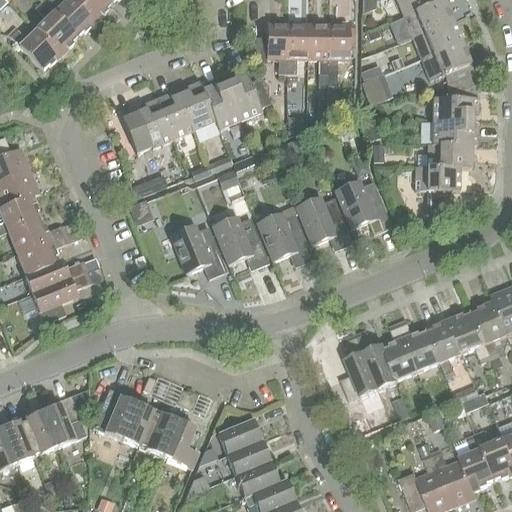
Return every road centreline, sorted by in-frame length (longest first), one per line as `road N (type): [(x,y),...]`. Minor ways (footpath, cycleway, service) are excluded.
road 1 (residential): [(140,331),(65,141),(89,85),(207,37),(210,0)]
road 2 (residential): [(279,322),(479,241),(511,203)]
road 3 (residential): [(279,322),(317,450),(353,511)]
road 4 (residential): [(0,384),(140,331)]
road 5 (residential): [(140,331),(279,322)]
